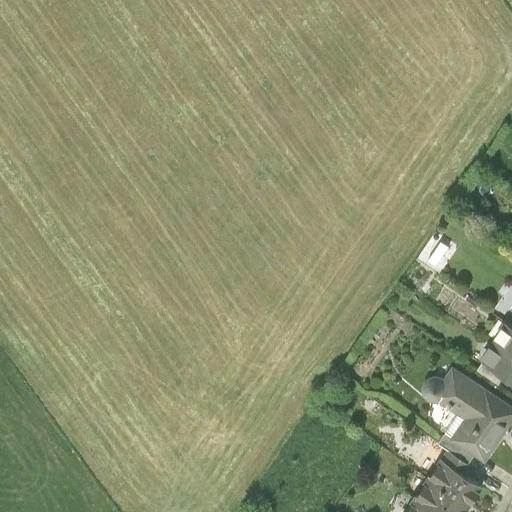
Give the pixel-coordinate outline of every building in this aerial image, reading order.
[(511,325),(508,323),(496,340),(511,351),(511,325)] [(511,377),(511,351),(496,340),(484,358),(506,373),(511,377)] [(506,373),(484,358),(476,368),(499,383),(506,373)] [(511,423),(511,403),(453,363),(445,376),(443,375),(440,374),(436,374),(432,375),(429,376),(426,379),(424,382),(423,386),(423,389),(424,393),(426,396),(429,399),(432,400),(436,401),(440,401),(465,418),(451,437),(477,454),(487,461),(511,423)] [(477,454),(451,437),(446,433),(441,441),(448,446),(472,462),(477,454)] [(448,446),(442,454),(466,470),(472,462),(448,446)] [(466,470),(442,454),(428,476),(470,502),(483,481),(466,470)] [(463,511),(470,502),(428,476),(414,498),(436,511),(463,511)] [(436,511),(414,498),(405,511),(436,511)]
